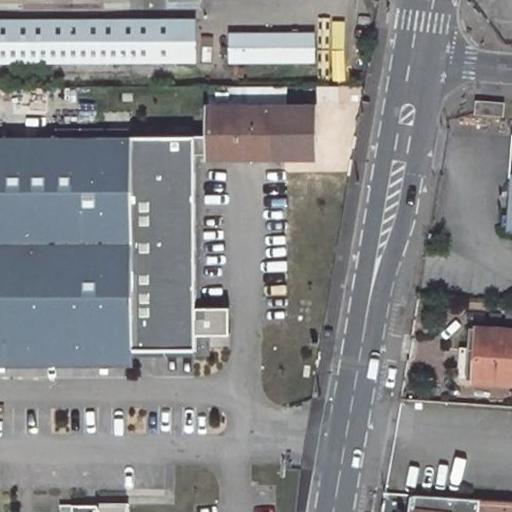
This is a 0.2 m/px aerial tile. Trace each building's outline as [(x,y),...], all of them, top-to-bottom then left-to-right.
[(194,23),(0,25),(0,64),(194,61),(194,23)] [(314,37),(230,38),(230,61),(314,60),(314,37)] [(337,88),(317,88),(316,103),(336,102),(337,88)] [(206,91),(207,106),(235,106),(234,91),(206,91)] [(477,99),(476,112),(502,114),(503,102),(477,99)] [(227,311),(199,310),(199,242),(198,156),(206,156),(206,159),(307,159),(307,147),(313,148),(313,130),(313,108),(207,109),(207,137),(0,138),(0,352),(212,351),(212,337),(227,337),(227,311)] [(459,349),(458,378),(511,382),(511,330),(469,327),(467,349),(459,349)] [(511,511),(511,500),(413,494),(411,511),(511,511)]
